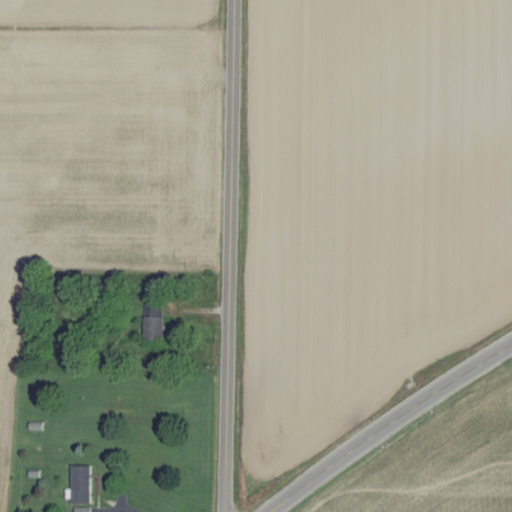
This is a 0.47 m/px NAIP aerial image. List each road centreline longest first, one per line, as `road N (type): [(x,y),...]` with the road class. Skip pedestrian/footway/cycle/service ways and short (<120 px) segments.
road 1 (secondary): [(226,511),(233,0)]
road 2 (secondary): [(269,511),(511,345)]
